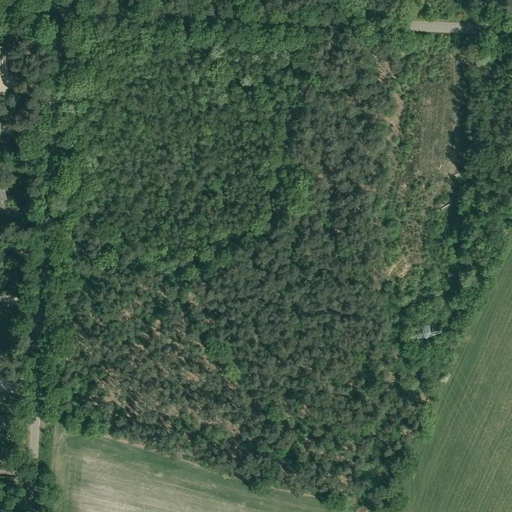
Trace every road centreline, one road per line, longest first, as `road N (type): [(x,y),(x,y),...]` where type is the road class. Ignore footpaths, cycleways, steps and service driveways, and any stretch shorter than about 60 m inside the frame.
road 1 (unclassified): [(26,511),(56,11)]
road 2 (unclassified): [(511,30),(56,11)]
